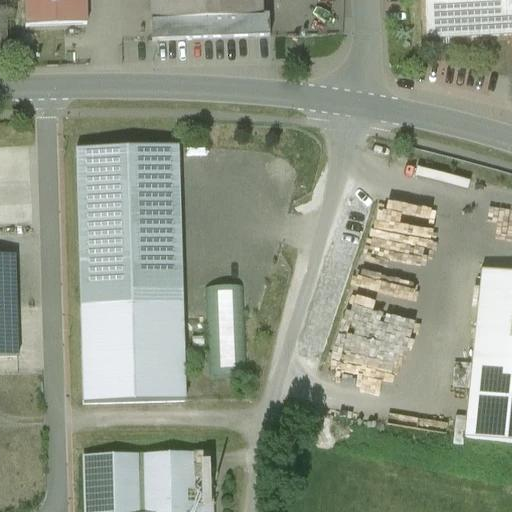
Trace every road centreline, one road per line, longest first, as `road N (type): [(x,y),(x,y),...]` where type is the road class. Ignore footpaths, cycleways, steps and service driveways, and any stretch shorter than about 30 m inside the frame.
road 1 (residential): [(49,511),(56,475),(45,88)]
road 2 (residential): [(257,511),(290,343),(356,106)]
road 3 (tertiary): [(356,106),(201,91),(45,88)]
road 4 (tertiary): [(511,141),(356,106)]
